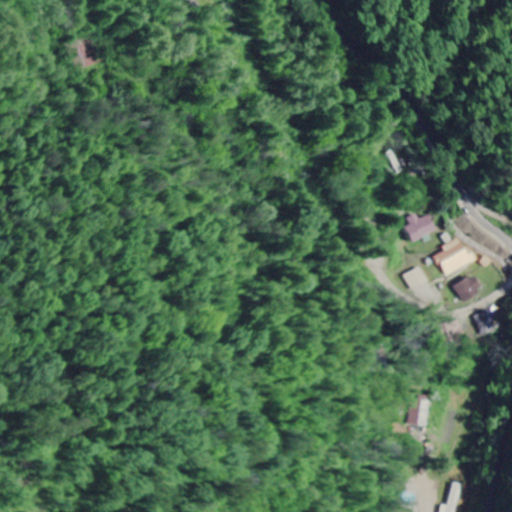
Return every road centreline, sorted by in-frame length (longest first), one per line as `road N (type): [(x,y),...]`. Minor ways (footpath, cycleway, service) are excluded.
road 1 (residential): [(511,238),(470,200),(417,115),(350,44),(322,0)]
road 2 (residential): [(511,245),(510,290),(462,315),(410,300),(378,266)]
road 3 (residential): [(371,411),(432,355),(449,315)]
